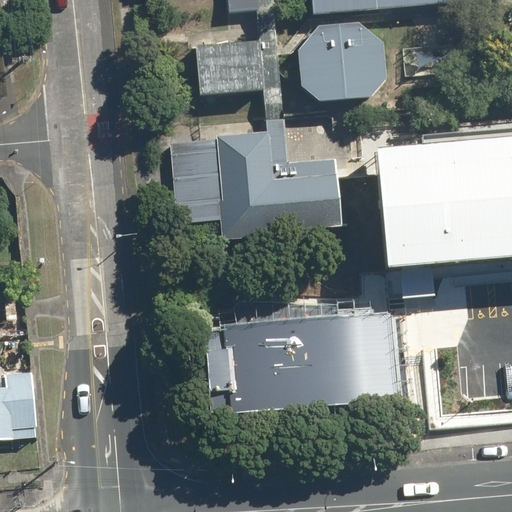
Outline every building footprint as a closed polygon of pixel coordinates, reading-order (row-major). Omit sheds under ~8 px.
[(307,0),(309,16),(476,2),(476,0),(307,0)] [(300,51),(303,84),(323,99),(373,95),(388,77),(386,42),(362,20),(322,24),(300,51)] [(190,49),(194,97),(259,90),(254,42),(190,49)] [(459,43),(404,46),(405,76),(461,73),(459,43)] [(277,173),(272,126),(163,138),(171,208),(184,206),(186,223),(224,219),(226,237),(342,224),(335,166),(277,173)] [(511,142),(373,156),(385,272),(511,259),(511,142)] [(230,411),(230,417),(388,403),(379,315),(221,328),(221,334),(197,336),(204,413),(230,411)] [(37,376),(0,376),(0,443),(39,442),(37,376)]
